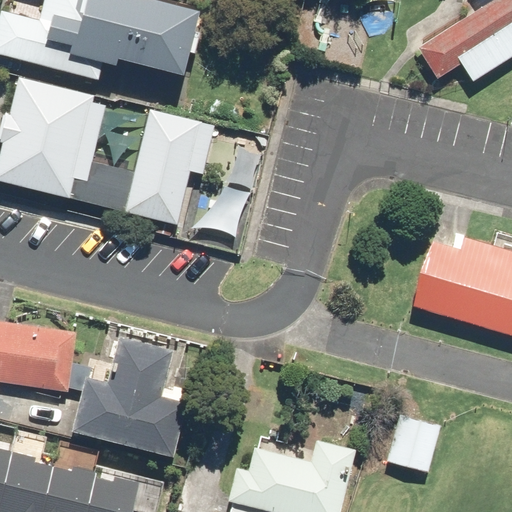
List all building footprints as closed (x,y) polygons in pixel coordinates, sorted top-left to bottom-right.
[(171,84),(189,16),(123,0),(37,0),(32,26),(0,17),(0,62),(90,86),(94,72),(107,75),(109,68),(171,84)] [(511,0),(473,0),(479,11),(411,46),(429,82),(459,66),(466,80),(511,55),(511,0)] [(196,177),(208,128),(143,111),(128,172),(87,161),(101,108),(86,105),(88,97),(15,79),(0,137),(0,182),(172,225),(185,175),(196,177)] [(511,247),(432,225),(409,307),(511,335),(511,247)] [(0,383),(64,392),(72,334),(0,323),(0,383)] [(160,455),(171,404),(152,400),(162,352),(113,341),(102,389),(77,384),(66,435),(160,455)] [(395,418),(385,460),(423,468),(432,427),(395,418)] [(230,470),(220,511),(333,511),(347,453),(306,444),(301,465),(247,453),(243,473),(230,470)] [(0,459),(0,511),(125,511),(131,489),(0,459)]
